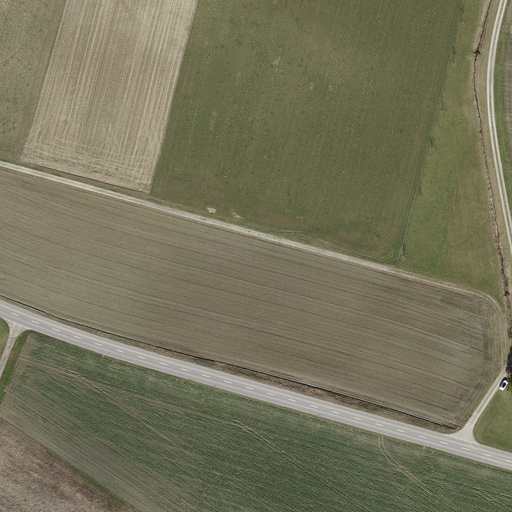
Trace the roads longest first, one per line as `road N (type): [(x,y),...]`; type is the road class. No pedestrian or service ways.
road 1 (track): [(506,370),(495,305),(476,293),(0,163)]
road 2 (tertiary): [(0,307),(200,375),(511,462)]
road 3 (track): [(511,238),(490,72),(504,0)]
